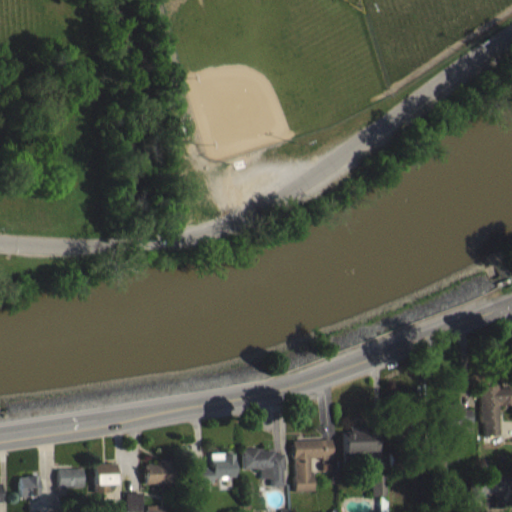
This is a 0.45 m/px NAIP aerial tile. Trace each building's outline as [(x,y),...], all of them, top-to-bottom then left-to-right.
[(494,386),(494,384),(476,385),(478,420),(480,420),(481,433),(497,432),(496,426),(495,402),(511,401),(511,385),(494,386)] [(443,402),(443,406),(433,406),(434,424),(460,423),(460,429),(469,428),(468,407),(464,407),(459,407),(459,401),(443,402)] [(388,418),(393,418),(393,416),(415,415),(416,433),(395,433),(395,431),(388,432),(388,418)] [(339,429),(340,452),(375,450),(373,427),(366,427),(366,424),(345,426),(345,429),(339,429)] [(328,437),(288,439),(289,457),(291,456),(291,475),(290,475),(291,490),(310,489),(309,470),(306,470),(306,456),(318,456),(318,458),(329,458),(328,437)] [(238,447),(239,468),(257,467),(257,477),(267,476),(267,485),(280,484),(279,469),(281,469),(280,452),(275,452),(270,453),(270,449),(259,449),(258,446),(238,447)] [(402,450),(386,451),(387,466),(403,465),(403,458),(402,450)] [(190,467),(197,467),(207,466),(206,451),(220,451),(220,453),(230,452),(231,475),(209,476),(209,481),(191,482),(190,467)] [(140,463),(157,463),(157,458),(168,457),(169,481),(141,482),(140,463)] [(112,462),(89,463),(90,483),(112,482),(112,462)] [(334,466),(327,467),(328,481),(335,481),(334,466)] [(53,468),(78,467),(79,485),(53,486),(53,468)] [(369,473),(377,473),(383,473),(383,494),(369,494),(369,473)] [(15,476),(22,476),(22,474),(34,474),(35,496),(29,496),(29,494),(15,494),(15,476)] [(467,476),(467,497),(474,496),(486,496),(486,492),(492,491),(493,506),(511,505),(511,474),(491,475),(491,481),(485,481),(485,476),(467,476)] [(122,491),(131,491),(139,491),(139,510),(123,510),(122,491)]
